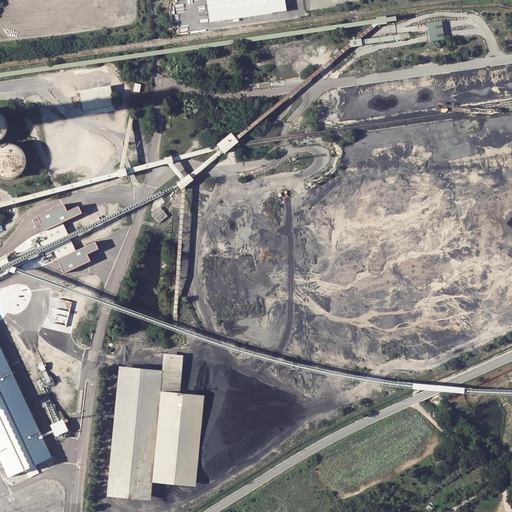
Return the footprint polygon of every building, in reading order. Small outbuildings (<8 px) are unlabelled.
[(205,0),(209,21),(287,9),(286,6),(285,0),(205,0)] [(84,113),(115,107),(112,87),(80,93),(84,113)] [(224,153),(239,142),(232,133),(217,144),(224,153)] [(9,145),(6,145),(3,145),(1,146),(0,146),(0,177),(0,178),(3,179),(6,179),(8,179),(11,179),(14,178),(15,178),(17,176),(19,175),(21,173),(23,171),(24,168),(25,165),(25,163),(25,160),(25,157),(24,155),(22,152),(21,150),(19,148),(17,147),(14,146),(12,145),(9,145)] [(176,182),(180,186),(192,177),(188,172),(176,182)] [(162,208),(159,204),(152,210),(156,214),(162,208)] [(67,205),(40,217),(64,272),(92,259),(89,252),(100,247),(97,240),(76,249),(64,222),(85,213),(81,206),(70,211),(67,205)] [(0,345),(0,461),(7,477),(52,456),(0,345)] [(163,372),(162,392),(181,394),(184,356),(164,355),(163,372)] [(151,503),(153,485),(162,392),(163,372),(119,368),(107,498),(151,503)] [(206,396),(181,394),(162,392),(153,485),(196,489),(206,396)] [(55,422),(61,420),(56,410),(50,412),(55,422)] [(50,425),(56,437),(69,431),(63,419),(50,425)]
